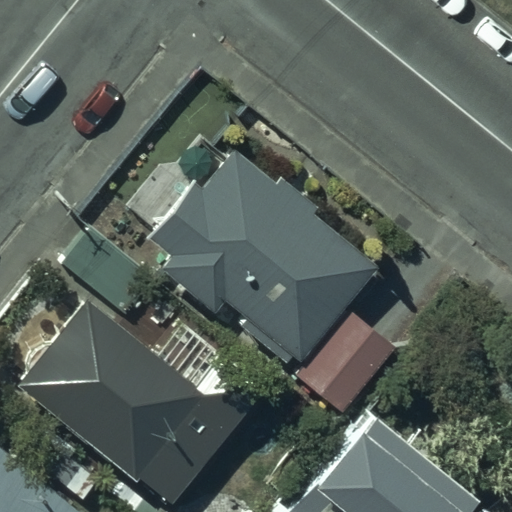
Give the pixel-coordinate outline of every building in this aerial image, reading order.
[(374,274),(225,147),(143,243),(291,370),(374,274)] [(151,276),(84,219),(66,245),(60,241),(56,247),(60,249),(55,255),(122,311),(151,276)] [(165,511),(233,433),(76,302),(6,386),(156,511),(165,511)] [(398,349),(350,309),(296,377),(345,416),(398,349)] [(465,511),(474,501),(364,411),(307,480),(346,511),(465,511)] [(59,511),(0,461),(0,511),(59,511)]
